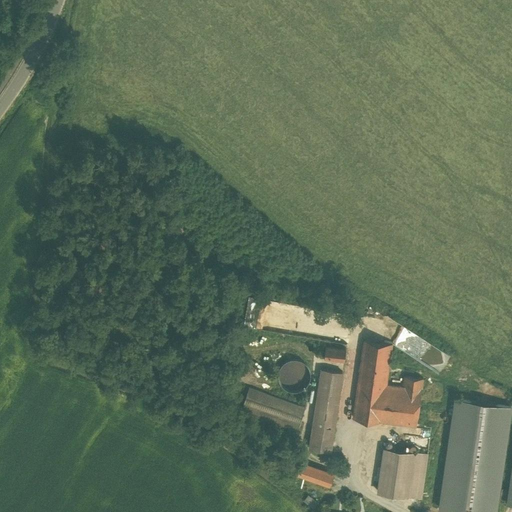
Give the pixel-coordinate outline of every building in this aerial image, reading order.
[(404,386),(386,384),(392,343),(365,339),(354,418),(416,426),(423,378),(405,376),(404,386)] [(346,348),(326,345),(324,357),(344,359),(346,348)] [(298,359),(294,359),(290,359),(287,360),(285,362),(283,363),(282,365),(281,366),(280,368),(279,370),(279,371),(278,373),(278,375),(278,378),(279,379),(279,380),(280,382),(281,384),(282,386),(284,387),(285,388),(287,389),(288,390),(290,391),(293,391),(295,391),(299,390),(300,390),(302,389),(304,388),(306,386),(307,385),(308,383),(309,381),(310,379),(310,377),(311,374),(310,372),(310,370),(309,368),(308,366),(307,364),(306,363),(304,362),(302,361),(300,360),(298,359)] [(327,368),(314,450),(330,452),(343,370),(327,368)] [(305,407),(249,388),(241,411),(297,430),(305,407)] [(497,511),(511,407),(456,399),(440,511),(447,511),(497,511)] [(413,452),(385,448),(379,493),(407,497),(413,452)] [(428,454),(413,452),(407,497),(421,499),(428,454)] [(333,473),(296,460),(292,472),(329,485),(333,473)]
